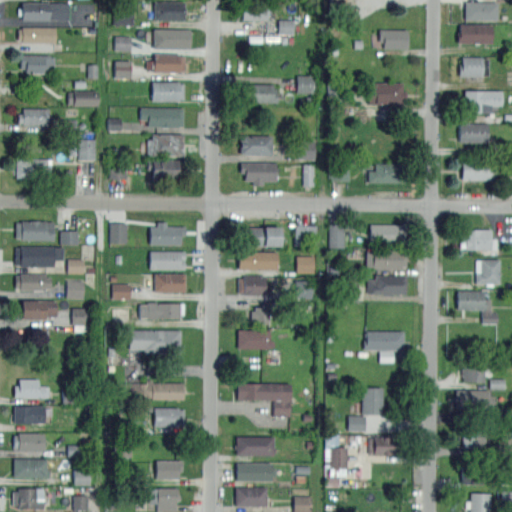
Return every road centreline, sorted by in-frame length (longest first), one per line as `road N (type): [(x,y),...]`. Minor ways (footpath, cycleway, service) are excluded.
road 1 (residential): [(511,205),(0,199)]
road 2 (residential): [(433,0),(429,511)]
road 3 (residential): [(213,0),(210,511)]
